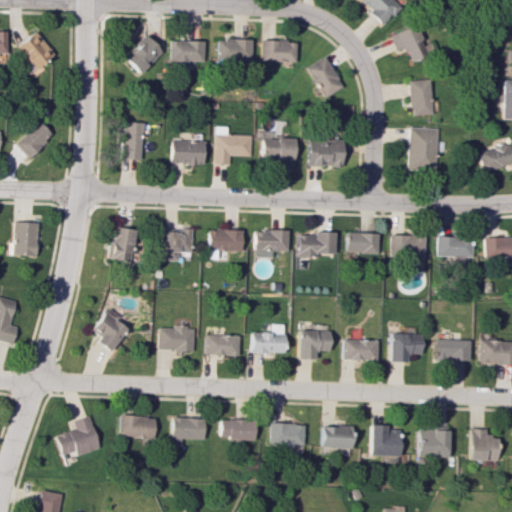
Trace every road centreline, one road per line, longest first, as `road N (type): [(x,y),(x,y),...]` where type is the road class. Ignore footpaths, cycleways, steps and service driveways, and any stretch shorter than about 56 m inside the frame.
road 1 (residential): [(511,398),(0,379)]
road 2 (residential): [(511,203),(0,189)]
road 3 (residential): [(86,0),(81,130),(60,285),(0,482)]
road 4 (residential): [(370,203),(369,74),(355,50),(313,16),(286,8),(50,0)]
